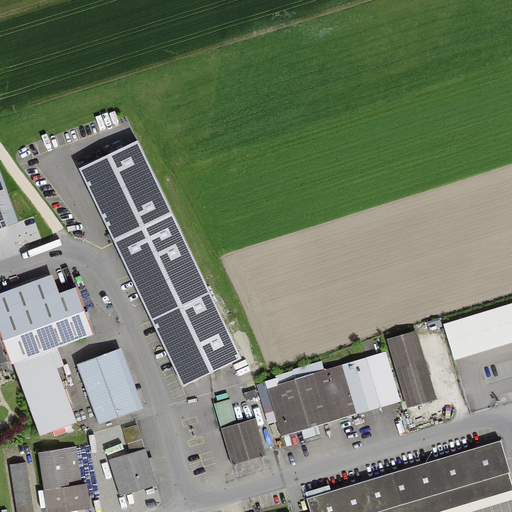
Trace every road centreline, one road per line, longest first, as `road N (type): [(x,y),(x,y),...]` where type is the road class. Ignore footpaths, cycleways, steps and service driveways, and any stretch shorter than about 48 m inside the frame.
road 1 (residential): [(188,507),(159,403),(96,269),(72,255),(0,271)]
road 2 (residential): [(188,507),(511,414)]
road 3 (track): [(72,255),(0,148)]
